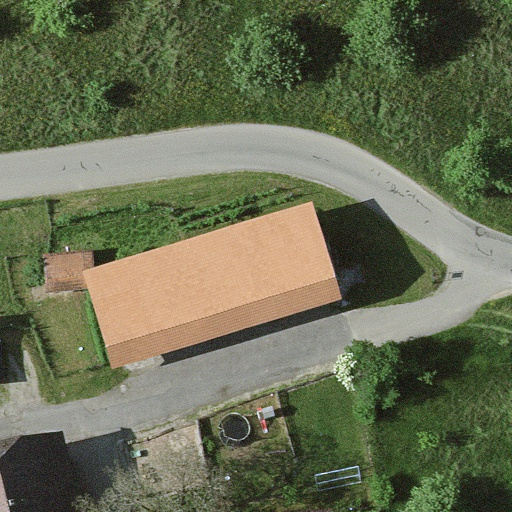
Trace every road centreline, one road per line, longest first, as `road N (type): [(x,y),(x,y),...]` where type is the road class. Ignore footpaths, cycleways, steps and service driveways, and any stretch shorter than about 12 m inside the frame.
road 1 (unclassified): [(0,176),(203,150),(291,150),(331,161),(452,238),(511,263)]
road 2 (track): [(0,431),(181,390),(433,314),(460,298),(493,259)]
